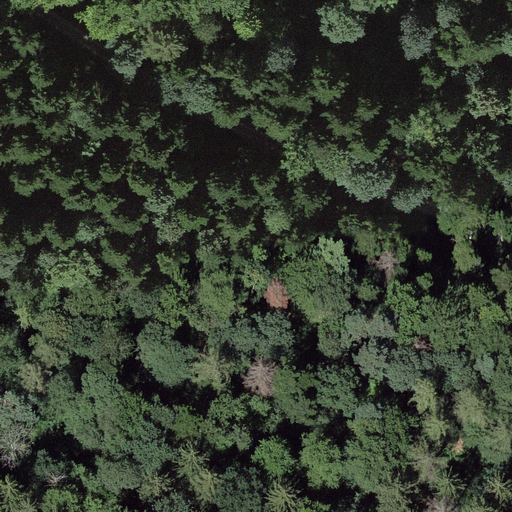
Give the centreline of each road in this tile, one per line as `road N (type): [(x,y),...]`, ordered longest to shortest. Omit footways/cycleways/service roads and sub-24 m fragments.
road 1 (track): [(511,234),(265,141),(29,0)]
road 2 (track): [(0,163),(481,347)]
road 3 (track): [(287,0),(511,62)]
